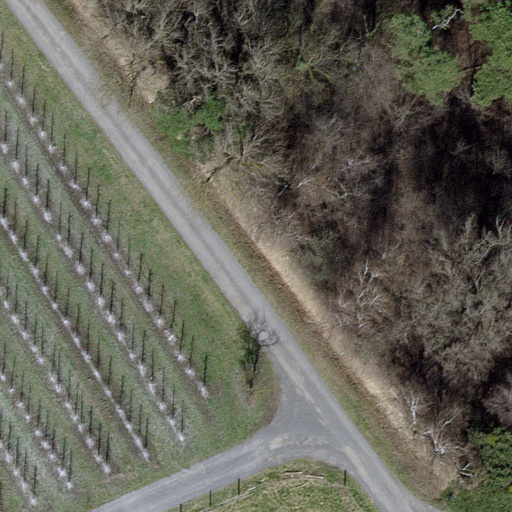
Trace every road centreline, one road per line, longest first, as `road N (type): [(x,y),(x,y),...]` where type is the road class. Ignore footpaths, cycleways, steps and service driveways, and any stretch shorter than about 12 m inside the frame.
road 1 (track): [(17,0),(395,511)]
road 2 (track): [(162,511),(325,417)]
